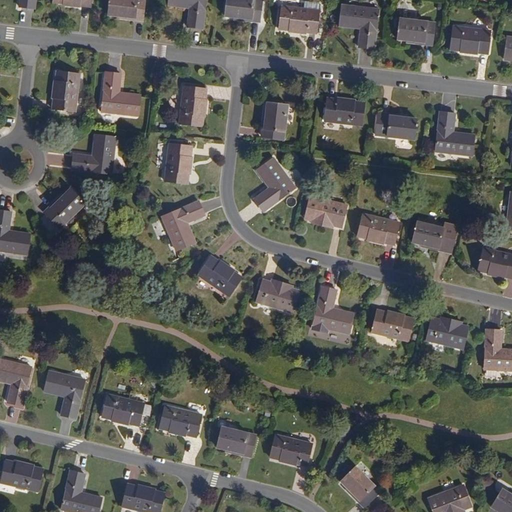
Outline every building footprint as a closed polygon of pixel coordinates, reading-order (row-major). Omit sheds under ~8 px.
[(145,0),(109,0),(108,15),(117,16),(143,19),(145,0)] [(205,0),(168,0),(168,6),(189,8),(187,27),(201,29),(205,0)] [(262,1),(255,0),(226,0),(224,16),(234,17),(260,20),(262,1)] [(377,9),(341,5),(338,26),(360,28),(358,47),(372,48),(377,9)] [(318,10),(281,6),(279,29),(315,33),(318,10)] [(434,22),(399,18),(396,39),(405,40),(432,43),(434,22)] [(490,31),(452,26),(449,49),(487,53),(490,31)] [(81,74),(59,72),(54,109),(77,112),(81,74)] [(121,75),(106,73),(101,112),(138,116),(140,96),(118,93),(121,75)] [(207,89),(184,86),(180,123),(202,126),(207,89)] [(364,103),(327,99),(324,121),(361,126),(364,103)] [(289,104),(269,101),(268,111),(264,136),(285,139),(289,104)] [(455,114),(441,112),(436,150),(472,155),(474,135),(453,132),(455,114)] [(407,119),(379,115),(376,136),(414,140),(417,120),(407,119)] [(116,138),(96,135),(93,157),(75,154),(73,169),(112,174),(116,138)] [(192,146),(170,144),(166,181),(188,184),(192,146)] [(296,189),(275,160),(258,172),(271,189),(256,200),(265,212),(296,189)] [(86,205),(71,190),(65,197),(46,215),(61,229),(86,205)] [(65,197),(62,194),(44,212),(46,215),(65,197)] [(347,206),(311,197),(306,218),(313,220),(334,225),(342,227),(347,206)] [(205,215),(199,202),(162,218),(177,251),(196,243),(187,222),(205,215)] [(11,213),(0,210),(0,250),(26,255),(30,234),(8,230),(11,213)] [(400,223),(364,215),(359,236),(395,245),(400,223)] [(313,220),(312,223),(333,228),(334,225),(313,220)] [(453,231),(419,223),(414,242),(423,244),(449,250),(453,231)] [(423,244),(422,247),(448,253),(449,250),(423,244)] [(511,255),(484,249),(479,270),(511,278),(511,255)] [(241,278),(211,258),(198,276),(229,297),(241,278)] [(293,286),(273,280),(272,284),(273,284),(292,289),(293,286)] [(272,284),(264,281),(257,303),(293,313),(300,292),(292,289),(273,284),(272,284)] [(337,291),(322,287),(313,325),(348,334),(353,314),(332,309),(337,291)] [(415,320),(378,311),(373,333),(410,342),(415,320)] [(441,321),(433,319),(427,341),(464,350),(469,328),(461,326),(441,321)] [(502,331),(488,330),(485,369),(511,370),(511,350),(501,350),(502,331)] [(33,367),(0,359),(0,379),(12,383),(8,401),(23,405),(33,367)] [(85,380),(50,371),(45,391),(66,397),(62,415),(76,418),(85,380)] [(144,404),(107,395),(102,416),(138,426),(144,404)] [(202,415),(165,406),(160,427),(196,437),(202,415)] [(256,435),(222,427),(217,446),(226,449),(252,455),(256,435)] [(311,444),(275,435),(270,457),(306,466),(311,444)] [(226,449),(225,452),(251,458),(252,455),(226,449)] [(44,469),(7,461),(2,483),(39,492),(44,469)] [(379,491),(355,466),(340,481),(347,487),(365,505),(379,491)] [(87,475),(73,472),(63,510),(73,511),(99,511),(104,498),(82,493),(87,475)] [(161,511),(166,494),(129,485),(124,508),(141,511),(161,511)] [(471,506),(463,485),(428,499),(433,511),(457,511),(463,509),(471,506)] [(347,487),(345,490),(363,508),(365,505),(347,487)] [(511,511),(511,494),(502,489),(492,507),(500,511),(501,511),(511,511)]
